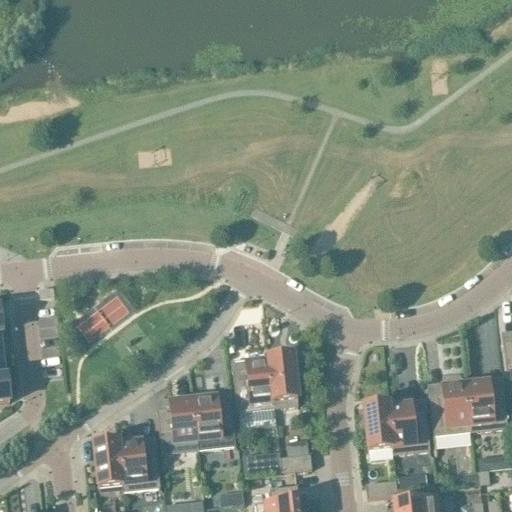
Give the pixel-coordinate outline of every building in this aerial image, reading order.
[(37,294),(39,303),(53,302),(52,292),(37,294)] [(511,345),(502,347),(505,375),(509,374),(511,392),(511,345)] [(297,410),(291,359),(289,359),(289,362),(282,363),(281,360),(267,362),(273,413),(297,410)] [(273,413),(267,362),(254,363),(254,366),(244,367),(245,374),(231,375),(236,417),(273,413)] [(3,381),(3,382),(0,382),(0,406),(9,405),(8,395),(6,381),(3,381)] [(506,433),(502,391),(488,392),(488,386),(478,387),(477,384),(464,385),(469,437),(506,433)] [(469,437),(464,385),(450,387),(450,390),(440,391),(441,397),(428,399),(432,441),(469,437)] [(197,455),(234,451),(230,406),(216,407),(215,401),(206,402),(205,399),(192,400),(197,455)] [(156,414),(160,459),(197,455),(192,400),(178,402),(178,405),(168,406),(169,413),(156,414)] [(429,455),(424,413),(411,415),(410,408),(400,409),(400,406),(386,408),(392,459),(429,455)] [(386,408),(362,410),(367,455),(390,452),(391,459),(392,459),(386,408)] [(141,452),(140,445),(130,446),(130,444),(116,445),(122,496),(159,492),(154,451),(141,452)] [(116,445),(93,448),(97,492),(120,489),(121,497),(122,496),(116,445)] [(278,455),(241,459),(244,479),(280,475),(279,462),(278,455)] [(508,457),(497,459),(498,472),(510,471),(508,457)] [(310,474),(309,459),(279,462),(280,475),(280,477),(310,474)] [(488,488),(487,475),(477,476),(479,489),(488,488)] [(476,476),(464,477),(466,491),(478,490),(476,476)] [(408,480),(396,481),(397,497),(410,495),(408,480)] [(366,503),(396,500),(394,485),(364,489),(366,503)] [(264,507),(254,508),(254,511),(302,511),(302,503),(297,503),(296,490),(268,493),(269,506),(264,507)] [(241,495),(228,496),(229,510),(242,509),(241,495)] [(441,511),(440,501),(393,507),(393,511),(441,511)]
